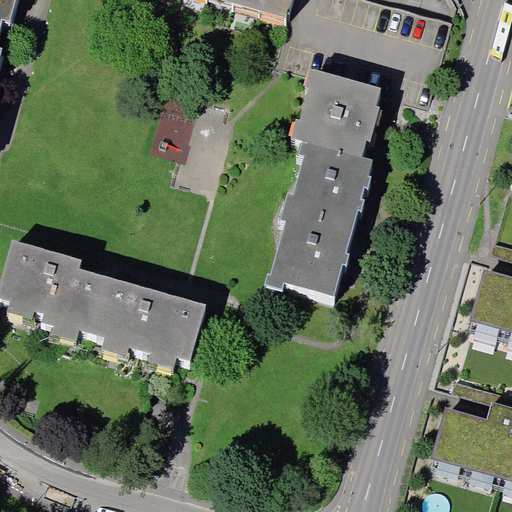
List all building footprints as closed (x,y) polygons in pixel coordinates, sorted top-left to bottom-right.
[(0,0),(0,55),(14,0),(0,0)] [(163,0),(286,33),(294,0),(163,0)] [(378,101),(313,83),(294,151),(304,153),(360,168),(378,101)] [(369,171),(304,153),(266,293),(331,311),(369,171)] [(511,197),(508,196),(494,247),(511,252),(511,197)] [(0,319),(188,373),(203,317),(5,261),(0,279),(0,319)] [(511,290),(482,282),(467,334),(511,345),(511,290)] [(511,439),(444,421),(431,470),(511,491),(511,439)]
